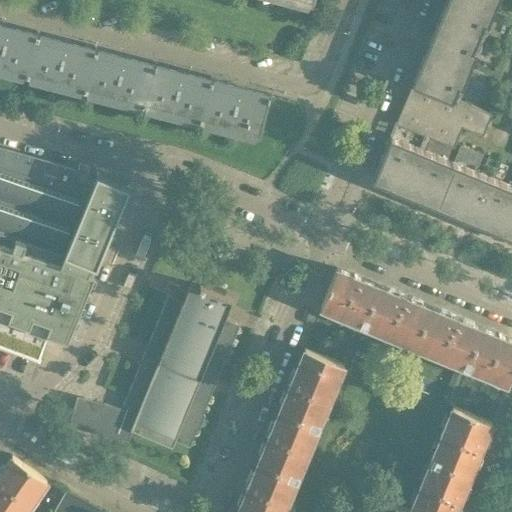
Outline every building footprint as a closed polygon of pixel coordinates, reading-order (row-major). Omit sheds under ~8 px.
[(486,22),(495,0),(445,0),(438,18),(477,34),(483,20),(486,22)] [(461,84),(475,50),(471,48),(477,34),(438,18),(413,81),(451,96),(457,83),(461,84)] [(0,68),(26,75),(37,34),(8,27),(0,24),(0,68)] [(84,90),(95,49),(65,42),(37,34),(26,75),(55,82),(84,90)] [(152,64),(123,57),(95,49),(84,90),(113,98),(142,105),(152,64)] [(198,120),(210,79),(181,72),(152,64),(142,105),(171,113),(198,120)] [(239,87),(210,79),(198,120),(228,127),(258,135),(269,95),(239,87)] [(483,136),(492,113),(486,111),(451,96),(413,81),(395,124),(422,135),(430,139),(453,148),(462,127),(483,136)] [(425,150),(417,147),(390,136),(373,178),(436,204),(453,162),(425,150)] [(97,263),(129,186),(126,185),(125,186),(98,175),(99,173),(96,172),(94,178),(86,175),(87,174),(0,149),(0,345),(39,360),(42,351),(41,350),(48,333),(66,340),(93,274),(97,263)] [(511,199),(511,185),(453,162),(436,204),(500,230),(511,199)] [(511,199),(500,230),(511,235),(511,199)] [(377,284),(336,267),(320,307),(361,324),(377,284)] [(217,378),(239,325),(228,320),(224,318),(232,300),(204,288),(204,287),(199,285),(199,286),(190,283),(188,287),(182,301),(174,298),(167,295),(147,345),(145,348),(138,365),(126,395),(121,408),(76,396),(68,425),(106,436),(128,442),(131,429),(172,446),(174,440),(189,446),(196,430),(198,430),(204,415),(203,413),(212,391),(214,384),(217,378)] [(429,305),(377,284),(361,324),(413,345),(429,305)] [(480,326),(429,305),(413,345),(464,366),(480,326)] [(511,370),(511,339),(480,326),(464,366),(507,384),(511,370)] [(343,363),(304,347),(303,347),(277,410),(317,426),(343,363)] [(449,405),(428,458),(469,475),(491,421),(449,405)] [(317,426),(277,410),(256,461),(296,477),(317,426)] [(11,454),(0,469),(0,511),(23,511),(29,505),(31,507),(35,501),(33,499),(47,479),(11,454)] [(428,458),(407,509),(413,511),(454,511),(469,475),(428,458)] [(282,511),(296,477),(256,461),(234,511),(282,511)] [(69,511),(78,496),(67,489),(55,511),(57,511),(69,511)] [(82,511),(88,501),(78,496),(69,511),(82,511)] [(97,511),(100,508),(88,501),(82,511),(97,511)] [(413,511),(407,509),(389,502),(384,511),(413,511)]
